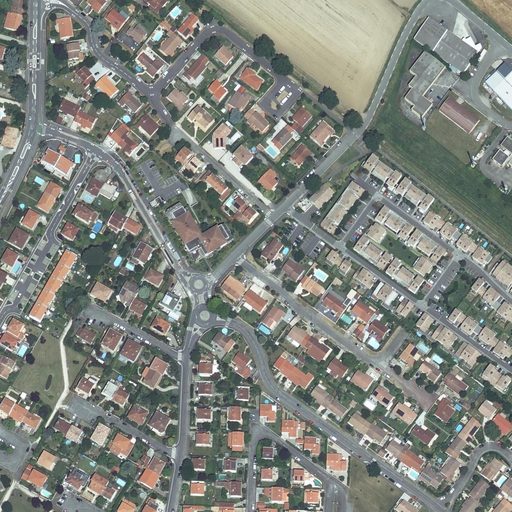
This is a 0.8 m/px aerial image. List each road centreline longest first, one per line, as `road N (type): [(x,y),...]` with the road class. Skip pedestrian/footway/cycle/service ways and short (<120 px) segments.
road 1 (residential): [(228,321),(255,343),(272,388),(440,510)]
road 2 (residential): [(285,205),(363,126),(427,0)]
road 3 (residential): [(234,255),(364,357),(385,356),(403,329)]
road 4 (residential): [(250,511),(253,440),(262,433),(334,484),(335,511)]
road 5 (residential): [(0,319),(16,303),(96,150)]
road 6 (residential): [(151,93),(170,123),(273,217)]
road 7 (residential): [(151,93),(213,30),(282,76)]
road 8 (residential): [(339,246),(379,197),(458,254)]
road 9 (residential): [(96,150),(118,168),(180,271)]
road 10 (secondary): [(31,126),(36,6)]
